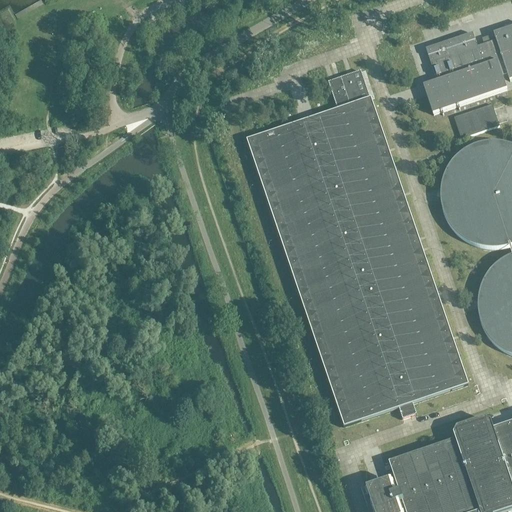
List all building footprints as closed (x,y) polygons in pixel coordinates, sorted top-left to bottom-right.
[(511,81),(511,29),(494,35),(497,42),(491,44),(478,48),(473,35),(426,51),(437,84),(424,88),(434,116),(507,91),(503,78),(508,76),(510,82),(511,81)] [(468,387),(443,316),(448,314),(444,302),(439,304),(417,238),(399,185),(404,184),(400,172),(395,174),(370,100),(360,72),(328,83),(337,111),(315,119),(301,124),(301,123),(246,142),(271,216),(266,217),(270,229),(275,228),(315,346),(310,348),(314,359),(315,359),(319,357),(343,429),(399,410),(398,409),(410,405),(412,405),(412,406),(468,387)] [(500,127),(493,107),(454,120),(461,140),(500,127)] [(511,147),(510,147),(506,146),(502,145),(500,145),(497,145),(493,145),(489,145),(488,145),(486,145),(482,146),(479,147),(477,148),(474,149),(472,150),(470,151),(468,151),(466,153),(463,155),(460,157),(457,160),(454,163),(452,166),(450,169),(449,170),(448,173),(446,175),(445,177),(445,178),(444,181),(443,183),(443,185),(442,187),(442,189),(442,191),(441,192),(441,195),(441,197),(441,200),(441,201),(441,202),(442,205),(442,207),(442,209),(443,212),(444,215),(444,216),(445,219),(446,221),(448,224),(449,226),(450,228),(452,230),(454,233),(456,235),(457,236),(459,238),(461,239),(464,242),(466,243),(469,245),(472,246),(474,247),(478,249),(482,250),(484,250),(487,251),(489,251),(493,251),(496,251),(500,251),(502,251),(505,250),(507,250),(511,249),(511,248),(511,147)] [(511,258),(508,260),(506,261),(504,262),(501,264),(498,266),(495,269),(492,272),(491,274),(489,276),(487,278),(487,279),(485,281),(485,282),(483,286),(482,287),(481,289),(481,292),(480,293),(480,294),(479,297),(479,300),(479,302),(478,303),(478,306),(478,309),(478,310),(478,311),(479,314),(479,316),(479,318),(480,319),(480,322),(481,324),(481,325),(482,328),(483,330),(485,334),(486,336),(489,339),(491,342),(493,344),(495,347),(497,349),(499,350),(503,352),(506,354),(508,356),(511,357),(511,258)] [(511,511),(511,424),(494,431),(492,424),(485,421),(458,431),(454,437),(456,442),(390,465),(396,484),(394,485),(387,487),(374,492),(374,491),(367,494),(367,495),(371,494),(375,505),(371,506),(372,507),(375,506),(377,511),(375,511),(511,511)]
